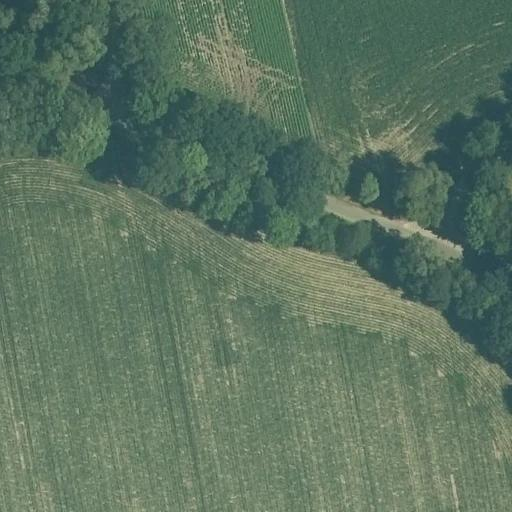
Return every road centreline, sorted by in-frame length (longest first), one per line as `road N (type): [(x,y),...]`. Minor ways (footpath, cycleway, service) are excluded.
road 1 (residential): [(435,244),(126,123)]
road 2 (residential): [(126,123),(0,73)]
road 3 (residential): [(511,142),(471,174),(435,244)]
road 4 (residential): [(126,123),(98,0)]
